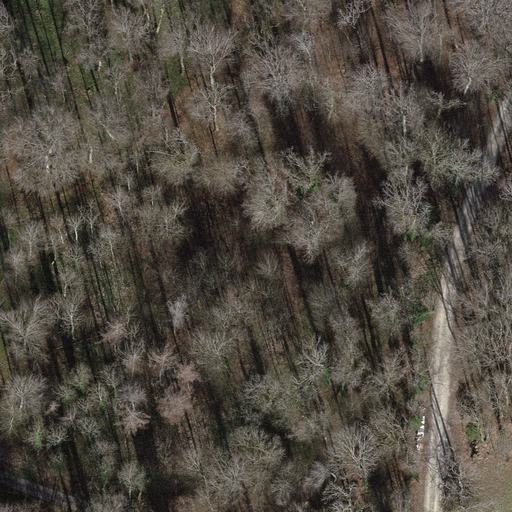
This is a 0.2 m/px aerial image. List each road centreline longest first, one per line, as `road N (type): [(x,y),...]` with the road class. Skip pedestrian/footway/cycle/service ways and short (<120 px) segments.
road 1 (track): [(511,87),(478,171),(441,310),(427,511)]
road 2 (unclassified): [(121,511),(0,475)]
